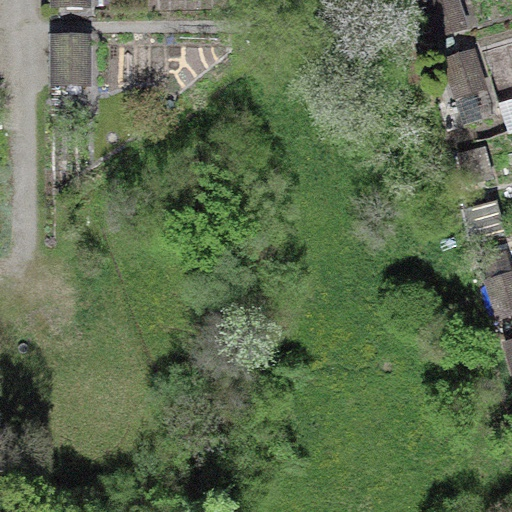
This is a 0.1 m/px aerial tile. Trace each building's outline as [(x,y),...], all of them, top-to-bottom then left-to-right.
[(459,0),(416,0),(432,44),(470,32),(459,0)] [(90,33),(50,33),(50,83),(90,83),(90,33)] [(476,46),(439,57),(452,99),(489,88),(476,46)] [(498,201),(462,210),(473,249),(508,239),(498,201)] [(511,270),(486,278),(497,317),(511,312),(511,270)]
